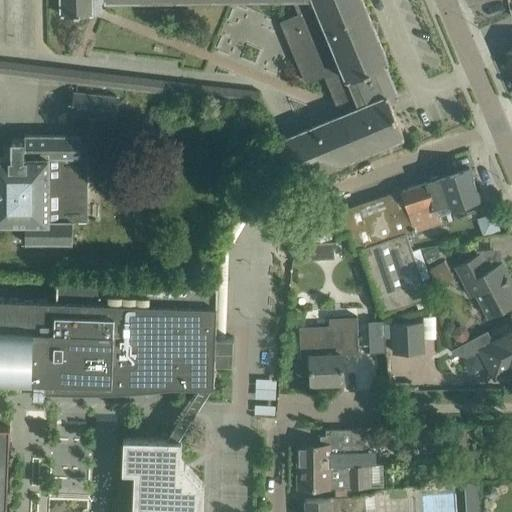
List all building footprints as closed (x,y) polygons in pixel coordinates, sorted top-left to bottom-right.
[(292,0),(340,115),(274,142),(291,183),(403,136),(387,98),(397,95),(384,64),(388,62),(361,0),(60,0),(61,15),(91,15),(91,0),(292,0)] [(117,119),(120,97),(73,91),(70,113),(117,119)] [(58,135),(40,135),(24,135),(24,138),(11,138),(11,156),(0,156),(0,221),(24,222),(25,243),(57,243),(72,243),(71,225),(77,225),(77,222),(86,222),(85,157),(85,151),(81,151),(81,135),(58,135)] [(382,313),(428,298),(406,233),(441,222),(437,211),(449,206),(450,208),(478,198),(469,168),(330,213),(337,233),(349,230),(355,249),(360,247),(382,313)] [(482,232),(499,229),(496,214),(479,217),(482,232)] [(332,241),(309,242),(310,259),(333,257),(332,241)] [(455,267),(471,295),(476,292),(489,316),(499,310),(511,303),(511,292),(509,288),(511,286),(511,284),(510,280),(508,281),(505,277),(507,275),(501,263),(486,270),(478,255),(460,264),(455,267)] [(428,271),(438,289),(454,281),(445,262),(428,271)] [(46,389),(61,390),(62,381),(200,386),(166,438),(178,439),(212,386),(214,386),(214,367),(231,367),(233,337),(215,336),(217,285),(57,279),(56,299),(0,297),(0,387),(46,389)] [(299,326),(300,357),(309,357),(311,383),(343,381),(342,354),(358,353),(357,316),(328,317),(329,325),(299,326)] [(383,321),(368,322),(369,341),(384,340),(383,321)] [(396,353),(424,352),(424,325),(395,326),(396,353)] [(487,331),(451,349),(453,352),(466,357),(479,350),(494,378),(508,370),(511,376),(511,375),(511,330),(492,341),(487,331)] [(276,398),(276,378),(255,377),(255,397),(276,398)] [(274,414),(275,399),(256,399),(255,413),(274,414)] [(449,425),(450,432),(447,432),(450,458),(458,458),(469,457),(467,437),(465,423),(449,425)] [(0,511),(202,511),(203,484),(180,459),(181,439),(178,439),(166,438),(123,437),(122,471),(134,471),(132,511),(6,511),(10,426),(0,426),(0,511)] [(325,429),(325,441),(326,444),(297,445),(297,467),(349,466),(368,464),(368,451),(363,451),(363,429),(325,429)] [(473,437),(467,437),(469,457),(471,478),(484,476),(481,449),(474,449),(473,437)] [(452,469),(453,483),(470,481),(470,478),(471,478),(469,457),(458,458),(459,468),(452,469)] [(349,466),(297,467),(297,489),(317,489),(351,487),(369,487),(368,464),(349,466)] [(305,499),(305,511),(365,511),(365,508),(375,507),(374,495),(364,495),(305,499)]
